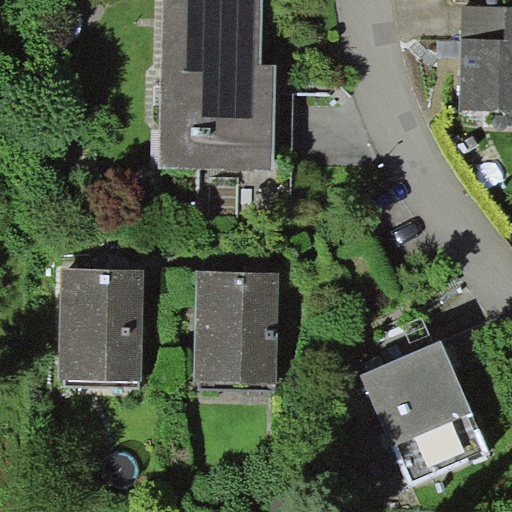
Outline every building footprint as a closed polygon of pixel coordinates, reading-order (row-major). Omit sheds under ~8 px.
[(263,0),(162,0),(159,167),(272,170),(275,64),(262,63),(263,0)] [(511,6),(463,5),(461,109),(511,110),(511,6)] [(143,268),(61,267),(59,379),(64,379),(138,381),(142,380),(143,268)] [(278,272),(196,271),(195,383),(199,383),(274,383),(277,384),(278,272)] [(490,453),(441,340),(361,375),(411,488),(490,453)] [(138,381),(64,379),(64,387),(138,388),(138,381)]
